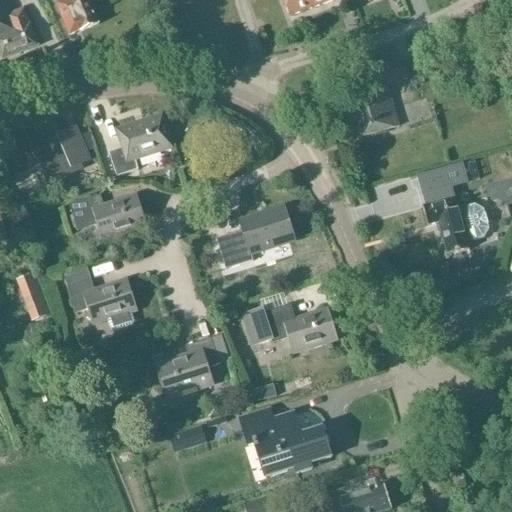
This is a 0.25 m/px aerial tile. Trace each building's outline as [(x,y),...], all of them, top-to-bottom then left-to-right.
[(0,0),(0,58),(1,62),(39,47),(24,10),(11,15),(5,0),(0,0)] [(55,0),(57,5),(56,5),(69,37),(81,33),(81,34),(99,26),(88,0),(55,0)] [(282,0),(289,18),(335,2),(334,0),(282,0)] [(409,89),(424,85),(417,65),(383,75),(385,83),(390,82),(391,86),(407,81),(409,89)] [(357,90),(374,86),(372,78),(355,82),(357,90)] [(364,138),(399,128),(387,87),(352,97),(364,138)] [(160,152),(172,148),(163,119),(137,127),(136,125),(118,131),(124,149),(110,154),(117,179),(139,171),(135,160),(139,158),(140,160),(161,154),(160,152)] [(29,173),(41,168),(48,185),(84,170),(83,167),(93,162),(79,130),(51,141),(52,143),(40,147),(35,134),(15,143),(29,173)] [(462,168),(418,180),(423,197),(424,197),(427,208),(423,209),(428,228),(439,225),(448,257),(469,252),(467,244),(482,240),(486,233),(480,211),(473,207),(458,211),(457,205),(455,197),(452,189),(466,185),(462,168)] [(100,196),(69,206),(78,233),(98,226),(102,239),(116,234),(117,237),(132,233),(131,229),(145,225),(137,200),(105,210),(100,196)] [(243,233),(230,237),(218,240),(227,271),(253,263),(251,255),(294,242),(284,211),(241,224),(243,233)] [(32,319),(45,314),(30,275),(18,280),(32,319)] [(137,313),(136,310),(128,285),(96,296),(91,281),(67,289),(76,315),(88,311),(94,328),(108,323),(110,331),(114,330),(115,333),(132,327),(131,324),(135,323),(132,315),(137,313)] [(272,345),(273,346),(289,341),(293,353),(307,348),(309,352),(323,347),(322,344),(336,339),(329,315),(296,325),(291,307),(265,315),(264,310),(243,317),(254,351),(272,345)] [(237,312),(225,315),(228,323),(239,320),(237,312)] [(207,370),(220,366),(212,340),(186,348),(189,356),(184,357),(185,361),(158,369),(167,398),(178,395),(183,410),(205,403),(200,388),(211,384),(207,370)] [(241,398),(233,400),(237,412),(245,409),(241,398)] [(330,443),(327,444),(323,430),(312,434),(311,431),(310,431),(311,434),(301,437),(294,416),(272,423),(269,413),(271,413),(270,411),(240,421),(249,448),(255,446),(258,455),(261,468),(266,481),(296,472),(298,477),(312,472),(311,467),(332,460),(327,445),(330,444),(330,443)] [(462,490),(472,486),(465,470),(456,474),(462,490)] [(345,511),(388,511),(392,511),(385,487),(365,493),(363,486),(328,497),(327,493),(295,503),(298,511),(344,511),(345,511)] [(247,511),(278,511),(274,498),(246,507),(247,511)]
